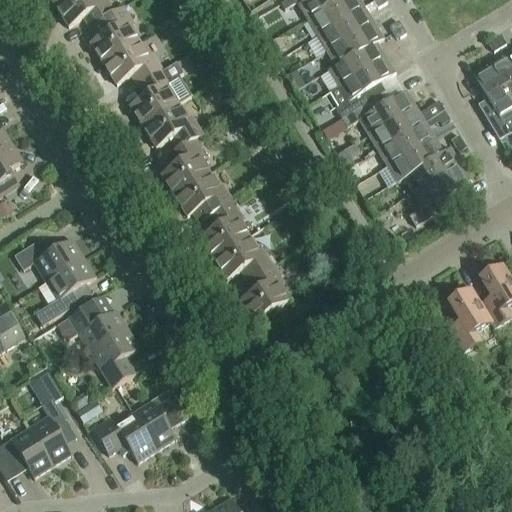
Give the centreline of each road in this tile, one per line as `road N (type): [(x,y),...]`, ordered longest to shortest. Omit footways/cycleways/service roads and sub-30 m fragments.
road 1 (residential): [(205,360),(257,368),(511,205)]
road 2 (residential): [(7,511),(151,495),(185,481),(204,458),(205,360)]
road 3 (residential): [(71,196),(162,334),(205,360)]
road 4 (residential): [(511,201),(436,64)]
road 5 (residential): [(0,73),(71,196)]
